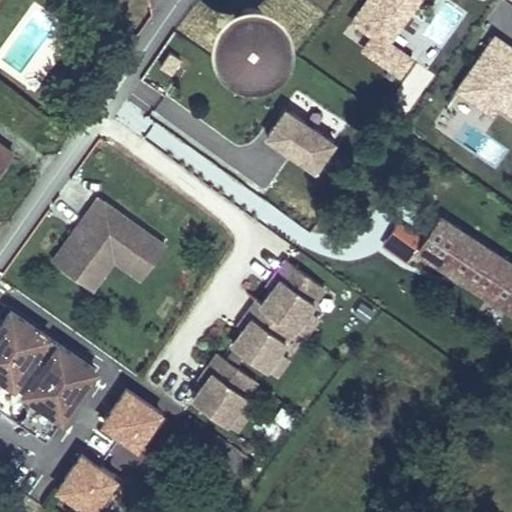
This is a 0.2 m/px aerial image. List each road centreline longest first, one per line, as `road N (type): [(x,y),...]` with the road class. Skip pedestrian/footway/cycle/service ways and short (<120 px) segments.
road 1 (unknown): [(103,102),(322,243),(354,249),(380,236),(395,213)]
road 2 (residential): [(0,247),(177,0)]
